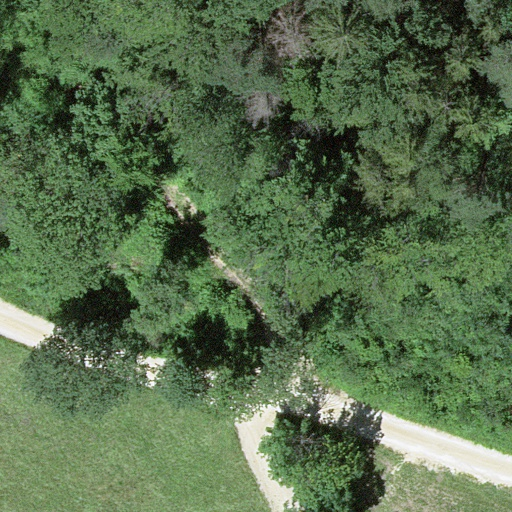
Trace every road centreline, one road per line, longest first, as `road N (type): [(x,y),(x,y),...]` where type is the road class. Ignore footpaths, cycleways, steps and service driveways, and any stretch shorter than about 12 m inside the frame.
road 1 (track): [(265,393),(274,343),(251,296),(50,0)]
road 2 (track): [(0,319),(57,346),(265,393)]
road 3 (track): [(265,393),(511,470)]
road 4 (track): [(289,511),(257,434),(265,393)]
